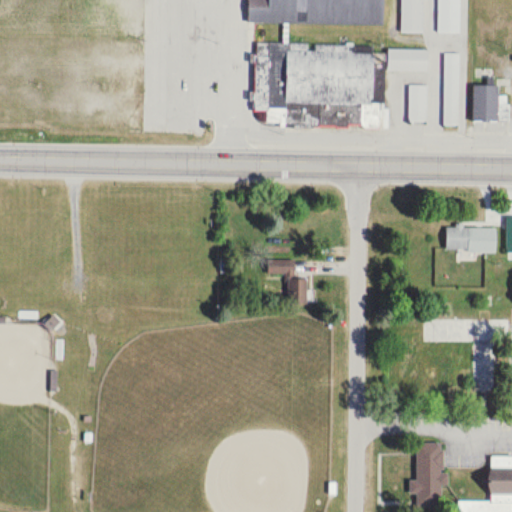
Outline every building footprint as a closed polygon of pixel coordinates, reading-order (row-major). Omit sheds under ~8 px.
[(378,0),(378,16),(242,13),(242,0),(378,0)] [(395,0),(416,0),(416,23),(395,23),(395,0)] [(433,0),(433,23),(456,23),(455,0),(433,0)] [(252,32),(249,104),(281,122),(380,123),(378,33),(252,32)] [(440,45),(455,45),(453,117),(438,117),(440,45)] [(409,124),(427,124),(427,86),(409,86),(409,124)] [(499,86),(473,86),(473,123),(499,123),(499,86)] [(495,251),(495,227),(446,227),(446,251),(495,251)] [(296,260),(268,259),(268,274),(288,275),(287,304),(307,304),(308,278),(295,278),(296,260)] [(496,342),(509,342),(509,319),(423,319),(423,342),(473,342),(473,391),(496,391),(496,342)] [(444,443),(416,442),(414,500),(442,501),(444,443)] [(511,448),(486,448),(487,497),(511,498),(511,448)]
